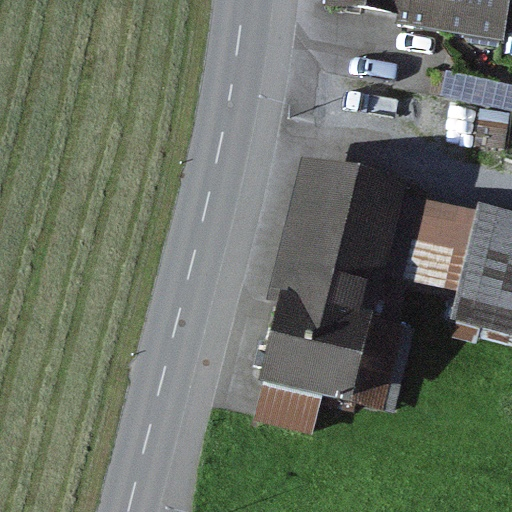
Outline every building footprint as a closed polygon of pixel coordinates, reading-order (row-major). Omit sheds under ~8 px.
[(315,0),(312,22),(490,51),(498,0),(315,0)] [(388,289),(408,198),(286,171),(253,318),(270,321),(357,340),(369,284),(388,289)] [(408,198),(388,289),(445,301),(465,211),(408,198)] [(511,220),(465,211),(445,301),(438,333),(511,349),(511,220)] [(270,321),(252,406),(338,425),(357,340),(270,321)]
